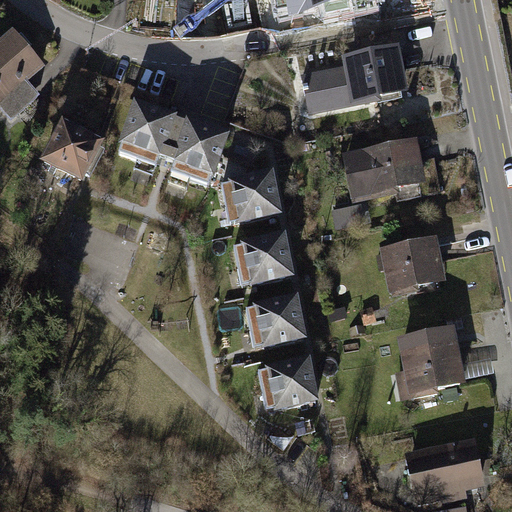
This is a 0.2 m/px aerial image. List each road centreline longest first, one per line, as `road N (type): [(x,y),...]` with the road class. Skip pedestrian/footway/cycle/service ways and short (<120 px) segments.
road 1 (residential): [(356,511),(273,457),(57,264)]
road 2 (residential): [(28,0),(89,33),(148,49),(271,41)]
road 3 (secondary): [(511,229),(465,0)]
road 4 (track): [(132,502),(0,465)]
